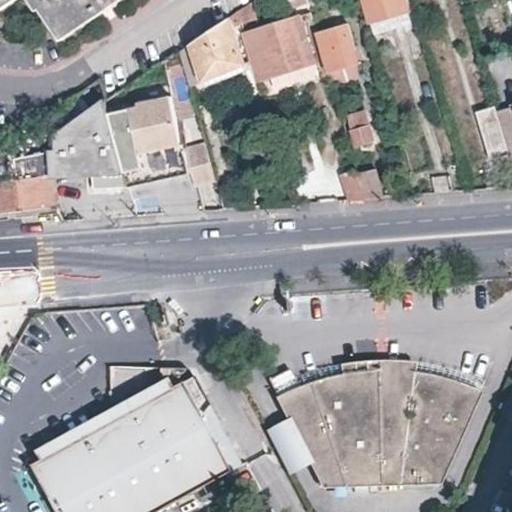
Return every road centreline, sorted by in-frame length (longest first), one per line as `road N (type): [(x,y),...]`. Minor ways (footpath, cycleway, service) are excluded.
road 1 (primary): [(0,295),(511,247)]
road 2 (primary): [(511,219),(0,259)]
